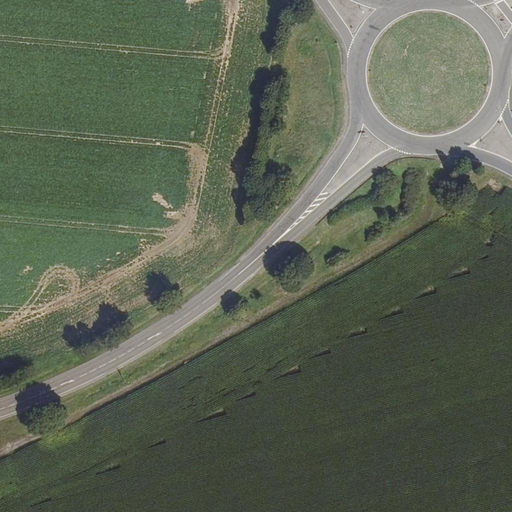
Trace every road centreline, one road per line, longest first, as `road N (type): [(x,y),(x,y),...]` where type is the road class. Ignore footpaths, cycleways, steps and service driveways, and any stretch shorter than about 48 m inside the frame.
road 1 (secondary): [(0,408),(154,334),(252,260)]
road 2 (secondary): [(252,260),(362,170),(410,145)]
road 3 (secondary): [(364,111),(252,260)]
